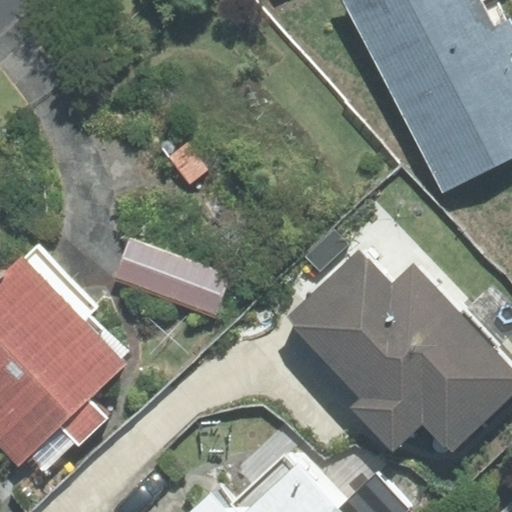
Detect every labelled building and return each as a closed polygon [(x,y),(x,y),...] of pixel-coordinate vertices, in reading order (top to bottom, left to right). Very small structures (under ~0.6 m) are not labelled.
[(346,0),(443,189),(511,154),(511,61),(509,56),(511,54),(511,22),(510,18),(508,20),(497,0),(346,0)] [(231,274),(130,237),(115,278),(216,315),(231,274)] [(104,307),(40,241),(0,280),(0,445),(17,463),(28,452),(46,469),(76,440),(80,444),(106,418),(90,401),(135,357),(95,316),(104,307)] [(356,408),(393,448),(422,420),(452,452),(511,395),(511,364),(414,261),(392,282),(359,248),(288,316),(367,398),(356,408)] [(377,474),(338,510),(284,453),(236,498),(221,482),(188,511),(405,511),(409,508),(377,474)]
